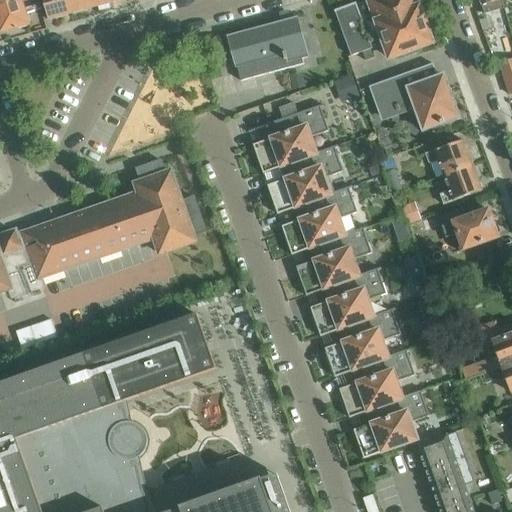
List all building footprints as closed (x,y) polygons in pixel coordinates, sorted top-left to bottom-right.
[(0,0),(0,8),(22,1),(21,0),(0,0)] [(24,5),(22,1),(0,8),(0,31),(1,35),(30,25),(27,14),(41,9),(38,0),(24,5)] [(71,14),(67,0),(43,0),(49,20),(71,14)] [(67,0),(71,14),(92,9),(89,0),(67,0)] [(89,0),(92,9),(112,4),(111,0),(89,0)] [(368,0),(371,5),(383,39),(390,59),(432,44),(416,0),(368,0)] [(480,0),(484,15),(504,9),(501,0),(480,0)] [(370,44),(383,39),(371,5),(358,10),(356,4),(335,11),(351,57),(363,53),(372,50),(370,44)] [(228,38),(236,68),(237,67),(241,82),(303,65),(301,57),(307,56),(297,19),(290,21),(289,15),(281,17),(282,23),(228,38)] [(372,50),(363,53),(366,62),(375,58),(372,50)] [(413,105),(422,129),(423,132),(459,119),(443,77),(438,79),(433,65),(369,88),(379,117),(413,105)] [(302,73),(290,76),(293,91),(305,88),(302,73)] [(341,103),(360,97),(352,75),(334,82),(341,103)] [(263,174),(287,166),(316,153),(311,137),(330,131),(320,108),(323,107),(323,106),(248,132),(249,134),(273,125),(277,137),(253,146),(263,174)] [(444,177),(472,166),(463,142),(425,155),(429,165),(438,161),(444,177)] [(338,146),(316,153),(287,166),(291,178),(267,186),(277,215),(302,206),(331,194),(326,178),(344,172),(336,149),(338,148),(338,146)] [(383,174),(397,169),(392,157),(379,162),(380,165),(383,173),(383,174)] [(24,234),(25,238),(40,279),(150,240),(156,256),(168,251),(196,242),(194,236),(206,232),(195,198),(182,202),(172,172),(166,174),(165,172),(161,160),(137,169),(141,182),(136,184),(138,189),(139,194),(24,234)] [(380,165),(369,168),(373,177),(383,173),(380,165)] [(472,166),(444,177),(449,192),(440,195),(443,205),(481,191),(472,166)] [(387,182),(391,196),(406,191),(400,177),(387,182)] [(352,187),(331,194),(302,206),(306,219),(282,227),(292,256),(316,247),(345,235),(340,219),(358,213),(351,189),(353,189),(352,187)] [(415,203),(404,207),(410,225),(422,221),(415,203)] [(497,236),(500,234),(497,224),(493,224),(488,210),(442,227),(446,238),(457,234),(463,251),(498,238),(497,236)] [(434,217),(422,221),(425,230),(437,226),(436,223),(434,217)] [(404,218),(391,223),(398,245),(411,241),(404,218)] [(367,228),(345,235),(316,247),(320,259),(296,268),(306,296),(330,288),(360,276),(354,260),(373,254),(365,230),(367,230),(367,228)] [(0,292),(10,289),(13,297),(43,287),(40,279),(25,238),(20,240),(17,232),(0,238),(3,246),(0,246),(0,292)] [(417,259),(405,263),(407,270),(413,273),(421,271),(417,259)] [(381,269),(360,276),(330,288),(335,300),(310,308),(320,337),(345,328),(374,317),(369,301),(387,295),(379,271),(382,270),(381,269)] [(432,300),(419,305),(426,323),(438,318),(432,300)] [(396,310),(374,317),(345,328),(349,340),(325,349),(335,378),(359,369),(389,358),(383,342),(402,336),(394,312),(396,311),(396,310)] [(196,315),(0,386),(0,511),(291,511),(278,474),(170,511),(153,511),(151,506),(156,504),(150,487),(145,489),(138,459),(140,457),(143,455),(144,454),(145,452),(146,450),(146,449),(147,447),(147,446),(148,443),(148,442),(148,441),(148,439),(147,437),(146,435),(146,434),(145,432),(144,430),(143,429),(141,428),(139,426),(137,425),(136,424),(134,423),(131,423),(127,403),(216,370),(196,315)] [(493,344),(497,356),(461,369),(465,381),(483,374),(511,364),(511,323),(496,329),(495,324),(480,329),(486,347),(493,344)] [(339,390),(349,419),(373,410),(403,399),(398,383),(416,376),(408,353),(410,352),(410,351),(389,358),(359,369),(363,381),(339,390)] [(496,380),(497,383),(506,380),(511,394),(511,393),(511,364),(483,374),(486,384),(496,380)] [(424,391),(403,399),(373,410),(378,422),(354,431),(364,459),(418,440),(412,424),(431,417),(423,394),(425,393),(424,391)] [(442,438),(417,447),(440,511),(475,511),(466,486),(474,483),(456,433),(448,436),(442,438)] [(499,490),(489,494),(493,506),(503,502),(499,490)] [(378,511),(373,495),(363,498),(367,511),(378,511)]
